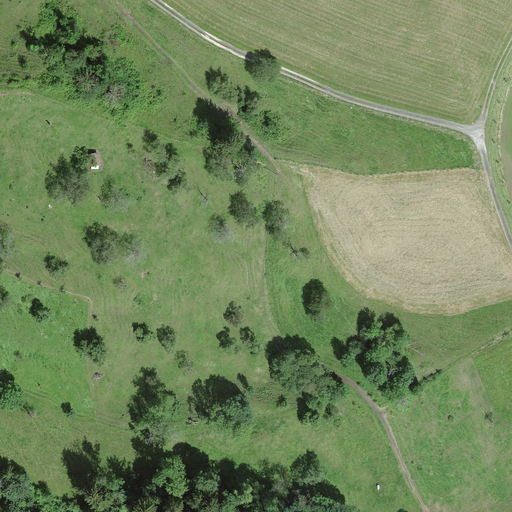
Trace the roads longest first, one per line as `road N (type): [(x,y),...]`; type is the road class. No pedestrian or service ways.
road 1 (track): [(112,0),(266,161),(262,272),(275,337),(378,411),(425,511)]
road 2 (track): [(155,0),(220,43),(323,90),(475,132),(511,243)]
